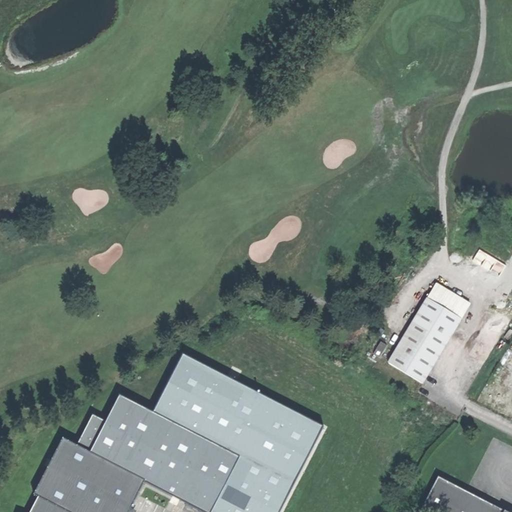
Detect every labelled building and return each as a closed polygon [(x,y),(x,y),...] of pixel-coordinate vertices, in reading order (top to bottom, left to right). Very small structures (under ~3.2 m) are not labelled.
[(437,281),(427,296),(462,317),(471,301),(437,281)] [(389,361),(423,381),(462,317),(427,296),(389,361)] [(338,330),(345,335),(353,323),(347,318),(338,330)] [(373,352),(379,356),(387,345),(381,341),(373,352)] [(116,395),(88,451),(144,479),(209,511),(210,511),(238,457),(116,395)] [(62,438),(33,495),(38,497),(30,511),(127,511),(144,479),(88,451),(62,438)] [(511,511),(440,476),(423,510),(428,511),(511,511)]
